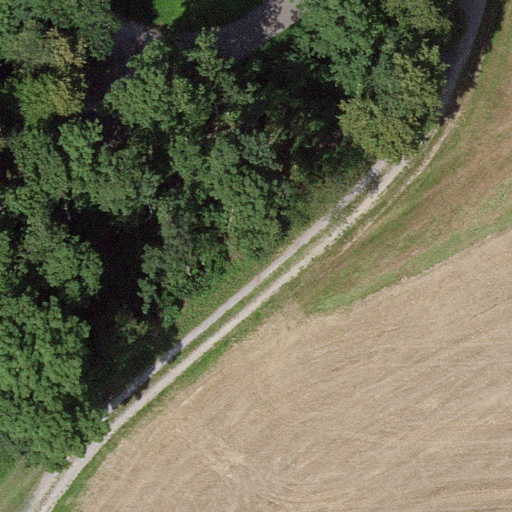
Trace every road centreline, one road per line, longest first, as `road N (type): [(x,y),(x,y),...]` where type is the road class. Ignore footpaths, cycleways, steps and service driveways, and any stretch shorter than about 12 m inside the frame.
road 1 (track): [(478,0),(467,48),(376,183),(114,414),(37,511)]
road 2 (unclassified): [(302,0),(0,208)]
road 3 (track): [(131,119),(73,0)]
